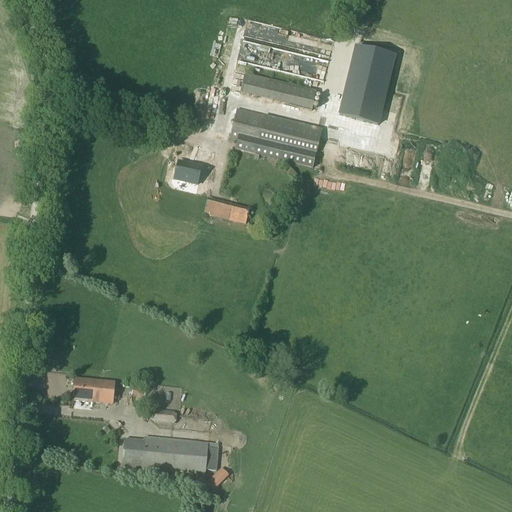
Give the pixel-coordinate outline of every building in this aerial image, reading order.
[(352,51),(335,119),(375,129),(391,61),(352,51)] [(241,95),(312,112),(316,93),(245,76),(241,95)] [(321,131),(296,125),(237,111),(230,142),(237,144),(235,151),(287,163),(312,169),(321,131)] [(402,155),(410,155),(412,144),(404,143),(402,155)] [(177,163),(173,180),(196,186),(200,168),(177,163)] [(175,208),(198,210),(200,193),(186,191),(187,188),(183,188),(183,196),(160,194),(159,205),(175,206),(175,208)] [(250,212),(251,206),(218,196),(210,195),(206,204),(203,216),(245,227),(249,212),(250,212)] [(73,403),(112,406),(114,385),(74,381),(73,403)] [(148,407),(172,407),(172,389),(163,389),(163,387),(149,386),(148,407)] [(131,396),(144,399),(146,390),(133,388),(131,396)] [(172,427),(176,424),(177,416),(174,413),(154,411),(151,414),(150,422),(153,425),(172,427)] [(59,428),(65,430),(67,424),(60,422),(59,428)] [(123,442),(121,470),(205,477),(208,445),(144,439),(143,444),(123,442)] [(218,496),(231,484),(227,479),(228,477),(221,470),(206,485),(214,492),(215,491),(218,496)]
